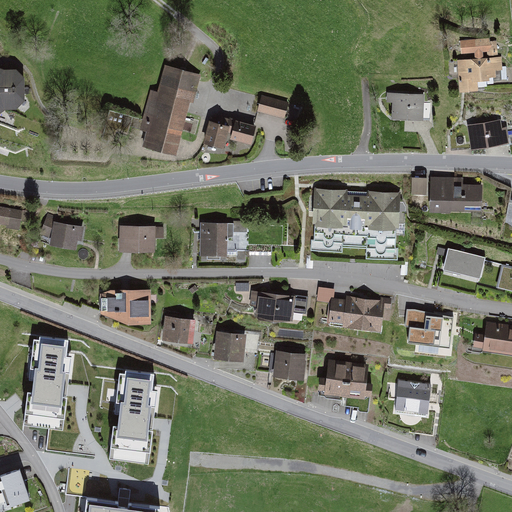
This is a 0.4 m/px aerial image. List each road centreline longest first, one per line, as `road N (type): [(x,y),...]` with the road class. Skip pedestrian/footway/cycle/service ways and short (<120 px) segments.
road 1 (residential): [(511,489),(0,294)]
road 2 (residential): [(0,261),(71,275),(303,273),(511,311)]
road 3 (residential): [(0,185),(106,192),(301,168),(511,164)]
